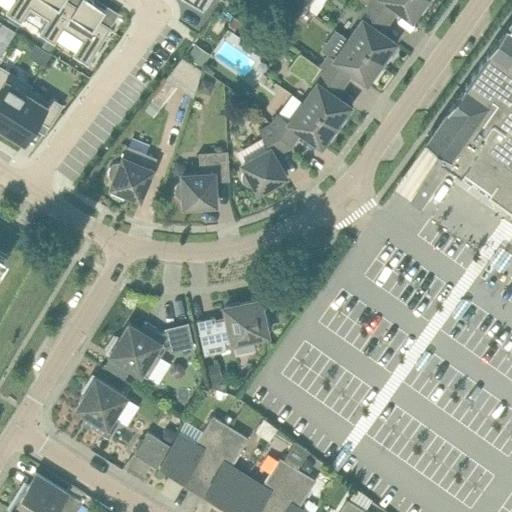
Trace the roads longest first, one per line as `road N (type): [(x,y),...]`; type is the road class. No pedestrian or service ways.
road 1 (residential): [(126,242),(170,252),(232,250),(327,207),(482,0)]
road 2 (residential): [(141,0),(149,8),(145,37),(27,190)]
road 3 (residential): [(15,428),(126,242)]
road 4 (residential): [(145,511),(15,428)]
